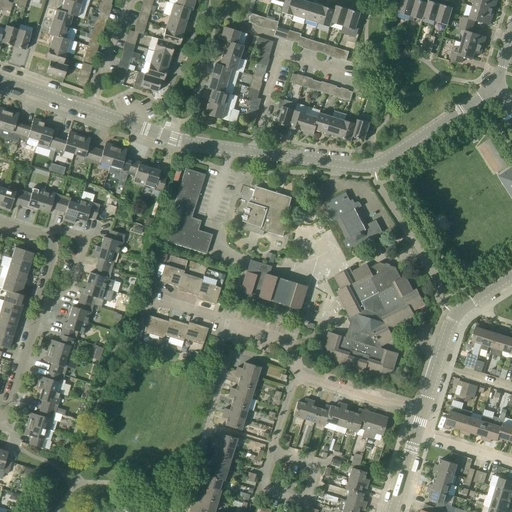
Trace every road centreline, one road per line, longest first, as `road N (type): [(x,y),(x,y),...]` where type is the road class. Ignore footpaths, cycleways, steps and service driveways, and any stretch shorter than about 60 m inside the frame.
road 1 (residential): [(494,84),(371,166),(249,151)]
road 2 (residential): [(249,151),(279,52),(344,72),(364,60)]
road 3 (residential): [(295,374),(297,354),(283,343),(152,297)]
road 4 (residential): [(423,411),(454,316),(511,274)]
road 5 (residential): [(249,151),(185,142),(87,109)]
road 6 (residential): [(270,452),(316,465),(305,503),(259,489)]
road 7 (residential): [(423,411),(295,374)]
road 8 (residential): [(44,237),(54,228),(74,233),(79,243),(67,285),(37,308)]
